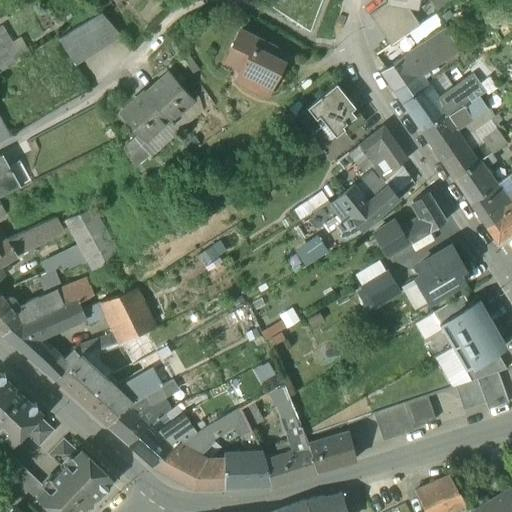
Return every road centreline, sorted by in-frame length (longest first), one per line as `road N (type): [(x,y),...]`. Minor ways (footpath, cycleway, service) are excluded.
road 1 (tertiary): [(160,495),(223,507),(511,425)]
road 2 (residential): [(494,266),(340,42),(345,0)]
road 3 (tertiary): [(0,347),(160,495)]
